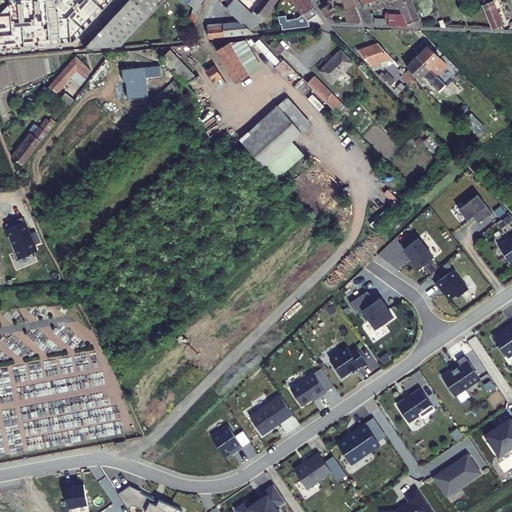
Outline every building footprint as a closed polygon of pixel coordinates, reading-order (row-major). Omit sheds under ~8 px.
[(132,0),(89,46),(125,44),(165,0),(132,0)] [(192,19),(200,21),(202,13),(209,0),(193,0),(193,1),(198,6),(192,19)] [(242,0),(236,0),(231,6),(235,10),(242,0)] [(274,7),(263,1),(258,8),(257,8),(256,10),(243,0),(242,0),(235,10),(246,20),(256,27),(265,17),(266,18),(274,7)] [(300,0),(312,19),(321,13),(313,0),(300,0)] [(347,0),(350,8),(360,5),(361,5),(359,0),(347,0)] [(378,16),(379,22),(411,23),(411,22),(425,18),(417,0),(402,0),(407,12),(389,11),(389,16),(378,16)] [(484,0),(496,27),(507,22),(498,0),(484,0)] [(325,7),(330,16),(340,10),(335,1),(325,7)] [(347,9),(351,20),(367,21),(360,5),(350,8),(347,9)] [(286,20),(286,27),(307,25),(307,20),(304,20),(303,18),(292,19),(291,13),(282,14),(284,20),(286,20)] [(256,27),(246,20),(228,22),(228,24),(213,26),(213,35),(258,31),(256,27)] [(252,37),(236,39),(255,72),(268,64),(252,37)] [(275,43),(284,52),(289,47),(280,37),(275,43)] [(242,80),(255,72),(236,39),(222,47),(242,80)] [(361,48),(379,68),(388,65),(387,64),(400,59),(382,40),(361,48)] [(422,52),(440,71),(451,60),(432,42),(422,52)] [(242,80),(222,47),(217,50),(220,55),(215,58),(219,64),(225,74),(230,83),(235,80),(237,84),(242,80)] [(324,69),(336,81),(358,60),(346,48),(324,69)] [(173,49),(166,56),(183,74),(189,81),(190,83),(198,76),(173,49)] [(439,82),(446,89),(452,83),(440,71),(422,52),(412,62),(414,65),(424,74),(425,76),(428,73),(438,83),(439,82)] [(81,55),(58,80),(65,86),(76,74),(85,82),(90,77),(88,75),(95,67),(81,55)] [(282,69),(289,77),(298,68),(291,60),(282,69)] [(129,79),(131,96),(151,94),(149,75),(162,74),(161,64),(126,67),(127,80),(129,79)] [(190,83),(199,91),(225,74),(219,64),(198,76),(190,83)] [(411,68),(420,78),(424,74),(414,65),(411,68)] [(406,73),(414,81),(418,78),(406,66),(403,69),(407,73),(406,73)] [(289,77),(298,85),(307,76),(298,68),(289,77)] [(383,73),(394,84),(400,78),(392,70),(389,72),(387,69),(383,73)] [(156,100),(162,106),(189,81),(183,74),(156,100)] [(311,81),(334,103),(338,99),(334,95),(336,92),(318,74),(311,81)] [(459,76),(452,83),(459,89),(465,82),(459,76)] [(54,84),(61,90),(65,86),(58,80),(54,84)] [(398,87),(401,91),(409,84),(405,80),(398,87)] [(459,89),(452,83),(446,89),(452,95),(459,89)] [(432,90),(437,95),(441,91),(436,86),(432,90)] [(65,96),(74,104),(78,98),(69,91),(65,96)] [(315,122),(292,98),(246,139),(280,177),(308,152),(296,139),(315,122)] [(78,170),(88,180),(133,135),(111,113),(70,154),(82,166),(78,170)] [(16,155),(28,164),(60,122),(51,115),(38,132),(35,131),(16,155)] [(75,174),(84,183),(88,180),(78,170),(75,174)] [(492,213),(478,194),(459,209),(467,220),(473,216),(478,223),(492,213)] [(511,236),(499,245),(511,263),(511,262),(511,236)] [(404,250),(420,268),(434,258),(418,238),(404,250)] [(469,289),(455,269),(436,283),(441,289),(442,288),(450,299),(457,294),(460,295),(469,289)] [(376,329),(393,317),(380,298),(375,302),(367,291),(350,302),(358,314),(363,310),(376,329)] [(511,323),(507,327),(508,328),(503,332),(502,330),(493,337),(506,356),(511,351),(511,323)] [(347,348),(330,359),(342,377),(356,367),(357,369),(366,362),(357,348),(350,352),(347,348)] [(442,377),(455,395),(480,378),(465,356),(457,361),(460,366),(453,371),(452,370),(442,377)] [(334,386),(322,368),(313,374),(326,392),(334,386)] [(291,389),(302,406),(312,399),(317,396),(318,397),(326,392),(313,374),(291,389)] [(435,409),(420,388),(410,396),(410,397),(406,400),(405,399),(397,405),(409,422),(419,415),(422,418),(435,409)] [(293,415),(280,396),(250,416),(262,435),(275,426),(274,425),(277,424),(279,424),(293,415)] [(511,423),(511,424),(509,420),(501,425),(502,427),(485,437),(492,447),(494,445),(500,454),(509,447),(510,450),(511,448),(511,423)] [(380,445),(365,424),(358,429),(359,429),(352,434),(352,435),(348,438),(348,437),(337,444),(351,465),(380,445)] [(236,452),(243,448),(228,427),(212,438),(224,457),(230,453),(231,454),(235,451),(236,452)] [(331,472),(318,453),(306,461),(307,462),(295,471),(307,489),(331,472)] [(482,474),(468,454),(460,459),(461,460),(434,478),(447,497),(482,474)] [(73,486),(72,483),(65,485),(69,507),(87,504),(84,484),(73,486)] [(285,501),(274,485),(264,492),(267,496),(249,508),(246,502),(235,509),(237,511),(278,511),(276,507),(285,501)] [(130,486),(118,494),(128,508),(133,505),(147,511),(181,511),(182,511),(170,505),(169,506),(140,493),(141,491),(130,486)] [(431,511),(417,490),(406,497),(410,502),(396,511),(391,511),(431,511)]
